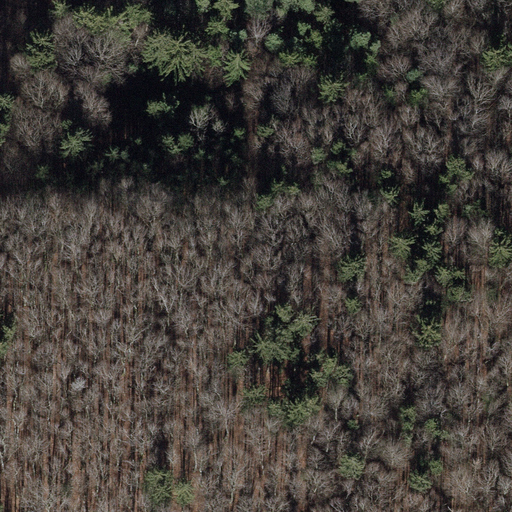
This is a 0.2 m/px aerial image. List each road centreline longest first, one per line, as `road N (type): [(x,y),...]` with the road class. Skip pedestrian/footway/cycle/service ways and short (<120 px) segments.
road 1 (track): [(228,0),(136,80),(0,174)]
road 2 (track): [(511,194),(470,127),(336,0)]
